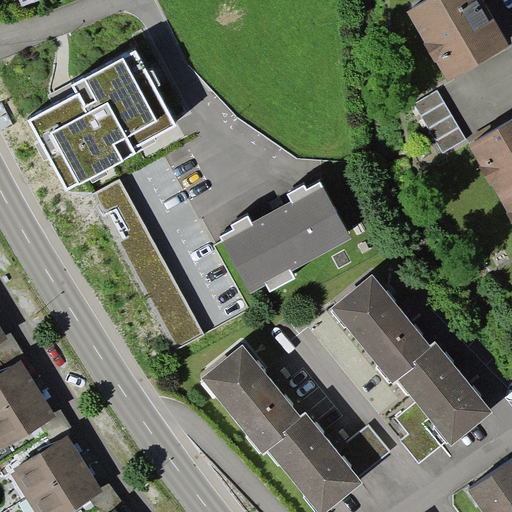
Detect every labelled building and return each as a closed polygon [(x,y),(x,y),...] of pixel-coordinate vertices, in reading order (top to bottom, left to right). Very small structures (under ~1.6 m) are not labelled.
[(510,46),(482,0),(426,0),(407,11),(425,42),(424,43),(435,62),(437,61),(449,82),(510,46)] [(136,51),(72,85),(77,93),(55,105),(28,120),(40,142),(48,159),(66,191),(79,184),(80,185),(90,180),(107,171),(124,161),(124,160),(137,153),(134,149),(154,138),(176,126),(155,87),(148,73),(136,51)] [(153,70),(148,73),(155,87),(161,85),(153,70)] [(77,93),(72,85),(71,83),(49,95),(55,105),(77,93)] [(437,90),(414,104),(443,153),(466,139),(437,90)] [(469,145),(511,219),(511,119),(495,129),(475,141),(469,145)] [(475,141),(495,129),(492,124),(472,136),(475,141)] [(157,142),(154,138),(134,149),(137,153),(157,142)] [(48,159),(40,142),(36,144),(45,161),(48,159)] [(109,174),(107,171),(90,180),(92,183),(109,174)] [(120,179),(92,194),(176,350),(204,335),(120,179)] [(293,203),(323,186),(320,181),(307,189),(305,185),(288,194),(292,201),(293,203)] [(254,225),(223,242),(251,293),(266,285),(267,285),(266,282),(290,269),(291,271),(351,239),(323,186),(293,203),(292,201),(252,222),(254,225)] [(223,242),(254,225),(252,222),(248,215),(231,225),(233,229),(220,236),(223,242)] [(291,271),(290,269),(266,282),(267,285),(266,285),(270,292),(295,278),(291,271)] [(392,384),(399,379),(416,366),(413,362),(436,343),(435,342),(430,346),(372,275),(331,308),(392,384)] [(6,336),(0,326),(0,344),(8,340),(6,336)] [(11,333),(6,336),(8,340),(0,344),(0,360),(5,369),(20,361),(26,357),(11,333)] [(492,413),(436,343),(413,362),(416,366),(399,379),(416,401),(448,440),(452,445),(492,413)] [(262,455),(268,450),(286,436),(283,432),(307,414),(305,412),(300,416),(242,345),(201,379),(262,455)] [(5,369),(0,372),(0,413),(38,390),(20,361),(5,369)] [(53,414),(38,390),(0,413),(0,445),(2,450),(41,426),(55,417),(53,414)] [(448,440),(416,401),(396,417),(409,432),(400,439),(419,463),(448,440)] [(60,409),(53,414),(55,417),(41,426),(53,445),(68,436),(75,432),(60,409)] [(307,414),(283,432),(286,436),(268,450),(317,511),(326,511),(363,483),(358,477),(340,456),(307,414)] [(358,477),(390,451),(368,425),(346,443),(350,448),(340,456),(358,477)] [(53,445),(14,469),(15,472),(12,474),(28,500),(86,465),(68,436),(53,445)] [(511,511),(511,460),(468,491),(482,511),(511,511)] [(100,489),(86,465),(28,500),(34,511),(70,511),(90,500),(102,492),(100,489)] [(109,483),(100,489),(102,492),(90,500),(99,511),(112,511),(116,509),(124,503),(109,483)]
